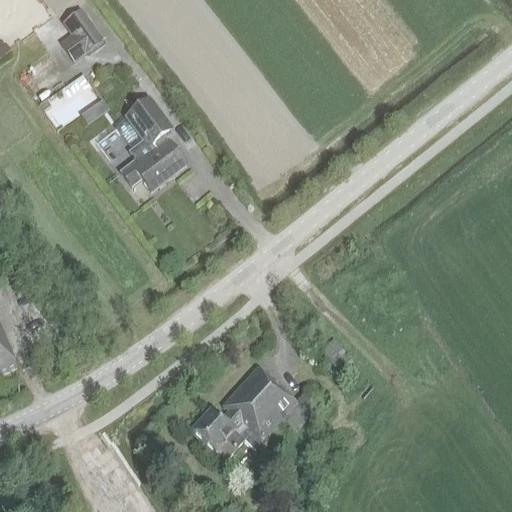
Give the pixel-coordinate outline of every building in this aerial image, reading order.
[(104,43),(82,12),(62,26),(71,38),(60,46),(74,65),(104,43)] [(141,183),(150,195),(186,168),(169,146),(168,146),(163,139),(172,132),(149,102),(125,120),(126,121),(115,130),(132,153),(129,156),(135,164),(120,175),(131,191),(141,183)] [(0,378),(17,371),(0,333),(0,378)] [(342,378),(355,367),(333,340),(320,353),(342,378)] [(216,453),(227,463),(244,444),(239,439),(246,431),(262,445),(280,425),(293,436),(309,418),(313,422),(324,410),(304,391),(293,403),(258,371),(216,418),(211,413),(193,433),(216,454),(216,453)]
